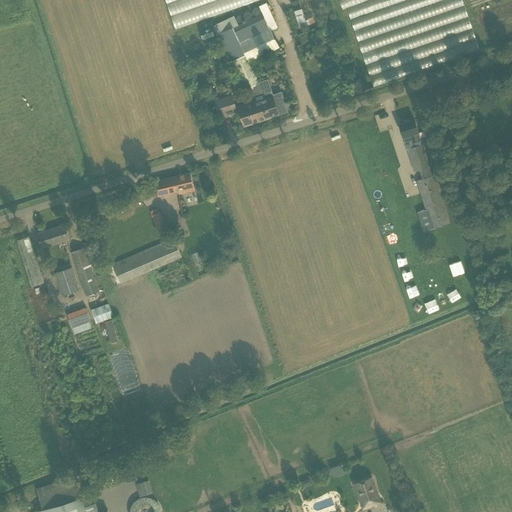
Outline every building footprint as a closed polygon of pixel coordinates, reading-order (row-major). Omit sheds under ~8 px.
[(165,0),(176,30),(258,0),(165,0)] [(373,88),(479,51),(461,0),(338,0),(342,10),(346,8),(373,88)] [(307,25),(315,22),(313,17),(306,20),(305,18),(306,17),(305,14),(304,15),(302,8),(294,11),(300,28),(307,25)] [(269,29),(270,32),(278,28),(271,14),(264,17),(269,29)] [(269,29),(262,15),(254,19),(232,29),(239,44),(269,29)] [(242,50),(239,44),(232,29),(218,36),(228,56),(242,50)] [(239,44),(242,50),(247,62),(271,50),(278,47),(269,29),(239,44)] [(281,54),(278,47),(271,50),(275,57),(281,54)] [(242,50),(228,56),(242,84),(255,78),(247,62),(242,50)] [(244,90),(251,87),(255,101),(253,102),(257,113),(265,111),(268,119),(279,115),(288,112),(282,93),(273,96),(273,95),(265,98),(260,83),(258,84),(255,78),(242,84),(244,90)] [(233,98),(215,104),(218,113),(236,107),(233,98)] [(239,106),(245,126),(268,119),(265,111),(257,113),(253,102),(239,106)] [(418,133),(419,132),(415,120),(399,124),(414,172),(419,170),(431,167),(423,144),(425,143),(423,138),(420,139),(418,133)] [(152,196),(158,195),(158,196),(178,192),(178,194),(194,190),(190,173),(154,181),(155,183),(149,184),(152,196)] [(422,179),(417,180),(418,183),(428,214),(432,228),(450,222),(435,174),(434,174),(422,178),(422,179)] [(162,240),(170,236),(158,208),(151,211),(153,214),(152,215),(162,240)] [(42,248),(48,246),(69,239),(64,225),(38,234),(42,248)] [(18,239),(32,286),(44,282),(30,236),(18,239)] [(174,237),(108,265),(116,285),(182,256),(174,237)] [(89,246),(71,251),(86,296),(100,291),(87,254),(91,252),(89,246)] [(80,289),(73,266),(55,272),(63,295),(80,289)] [(92,308),(97,322),(114,316),(109,302),(92,308)] [(72,328),(73,328),(89,322),(90,321),(85,307),(67,314),(72,328)] [(119,341),(112,320),(105,322),(111,344),(119,341)] [(341,465),(331,468),(334,477),(344,473),(341,465)] [(37,489),(40,501),(78,489),(75,477),(37,489)] [(302,488),(312,484),(310,478),(300,482),(302,488)] [(361,503),(378,497),(371,478),(355,484),(361,503)] [(149,479),(136,483),(140,496),(153,492),(149,479)] [(97,511),(95,504),(84,507),(81,497),(43,509),(34,511),(97,511)] [(131,511),(159,511),(160,499),(132,498),(131,511)]
